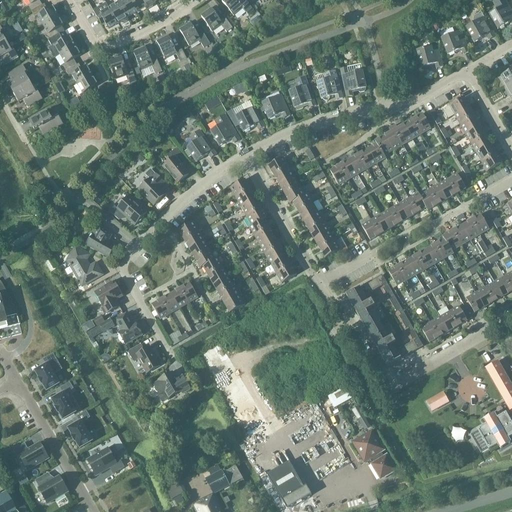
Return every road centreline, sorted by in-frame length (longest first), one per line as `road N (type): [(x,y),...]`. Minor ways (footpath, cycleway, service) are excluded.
road 1 (residential): [(318,285),(383,386),(511,315)]
road 2 (residential): [(168,352),(123,265),(165,214),(242,155)]
road 3 (residential): [(242,155),(332,116),(413,100),(467,69)]
road 4 (residential): [(94,511),(17,381)]
road 5 (residential): [(318,285),(242,155)]
